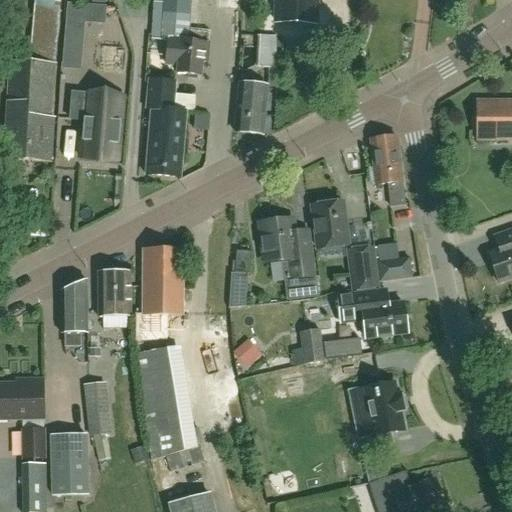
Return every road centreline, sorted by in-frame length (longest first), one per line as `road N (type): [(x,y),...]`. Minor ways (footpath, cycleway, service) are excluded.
road 1 (residential): [(0,300),(406,92)]
road 2 (residential): [(511,492),(459,336),(406,92)]
road 3 (residential): [(406,92),(511,27)]
